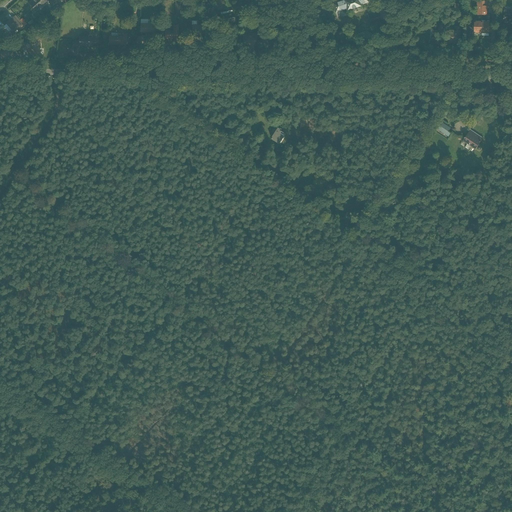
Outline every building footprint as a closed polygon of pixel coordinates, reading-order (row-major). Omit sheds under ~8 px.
[(54,1),(52,0),(31,0),(27,3),(34,11),(46,1),(50,5),(54,1)] [(337,18),(372,7),(369,0),(339,0),(332,2),(337,18)] [(483,0),(475,0),(476,13),(490,13),(490,2),(483,2),(483,0)] [(221,24),(235,22),(234,10),(220,12),(221,24)] [(14,32),(22,26),(12,16),(5,22),(14,32)] [(139,33),(155,34),(155,22),(147,21),(147,23),(139,23),(139,33)] [(482,34),(483,21),(475,21),(474,33),(482,34)] [(204,36),(207,36),(207,24),(191,24),(191,34),(204,34),(204,36)] [(172,41),(178,42),(178,25),(173,25),(173,31),(164,31),(164,39),(172,39),(172,41)] [(448,43),(462,42),(462,25),(453,25),(453,30),(448,30),(448,43)] [(430,39),(438,39),(439,30),(431,30),(430,39)] [(108,45),(126,45),(126,33),(108,33),(108,45)] [(242,46),(256,46),(256,34),(242,34),(242,46)] [(74,47),(93,48),(93,37),(74,36),(74,47)] [(28,54),(40,54),(40,37),(32,37),(32,39),(28,39),(28,43),(23,43),(23,49),(28,49),(28,54)] [(262,48),(273,48),(273,39),(262,39),(262,48)] [(278,146),(287,134),(277,126),(268,139),(278,146)] [(475,150),(483,138),(471,129),(463,141),(475,150)]
